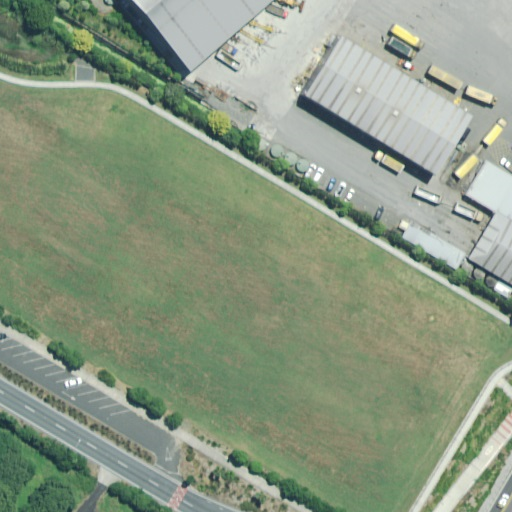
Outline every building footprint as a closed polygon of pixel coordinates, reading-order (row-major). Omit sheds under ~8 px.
[(123,0),(186,72),(268,0),(123,0)] [(352,34),(316,94),(445,171),(481,111),(352,34)] [(503,209),(511,213),(511,165),(497,157),(476,192),(503,209)] [(511,213),(503,209),(475,257),(511,278),(511,213)] [(464,256),(409,222),(400,237),(454,271),(464,256)]
